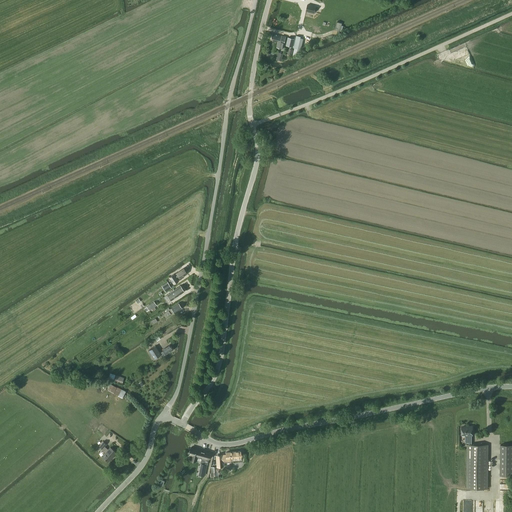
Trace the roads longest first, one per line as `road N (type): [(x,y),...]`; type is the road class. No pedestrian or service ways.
road 1 (unclassified): [(162,415),(179,384),(227,106),(255,0)]
road 2 (unclassified): [(511,386),(233,444),(181,424)]
road 3 (unclassified): [(181,424),(220,356),(233,242),(257,156),(252,124)]
road 4 (unclassified): [(252,124),(511,13)]
road 5 (unclassified): [(252,124),(252,72),(269,0)]
